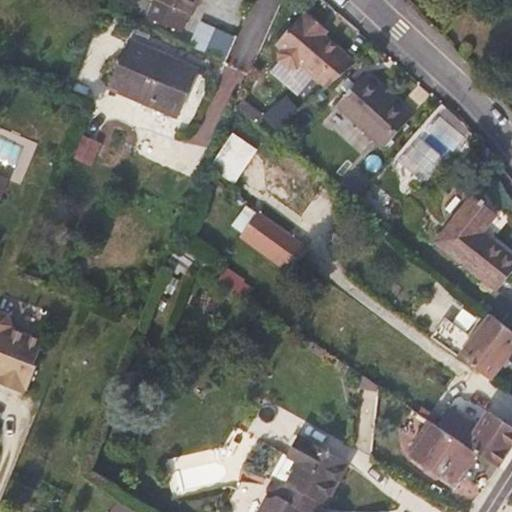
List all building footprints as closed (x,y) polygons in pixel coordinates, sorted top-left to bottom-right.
[(194,16),(200,0),(156,0),(161,2),(153,21),(182,32),(189,14),(194,16)] [(327,88),(356,64),(324,37),(318,33),(322,28),(306,15),(302,20),(301,18),(277,47),(283,52),(280,56),(280,63),(291,72),(298,71),(301,68),(327,88)] [(227,58),(234,33),(196,23),(189,49),(227,58)] [(322,28),(318,33),(324,37),(328,33),(322,28)] [(196,70),(133,43),(114,89),(177,116),(196,70)] [(414,116),(366,73),(339,103),(386,147),(414,116)] [(455,138),(435,121),(401,162),(421,179),(455,138)] [(209,168),(235,184),(257,148),(232,132),(209,168)] [(79,137),(72,158),(92,165),(100,144),(79,137)] [(437,242),(497,289),(511,271),(511,254),(486,232),(498,216),(473,196),(437,242)] [(232,230),(285,270),(303,246),(250,206),(232,230)] [(0,386),(24,396),(26,392),(29,393),(39,369),(36,368),(45,344),(13,331),(14,329),(10,318),(0,313),(0,386)] [(491,378),(511,350),(511,330),(491,313),(471,339),(445,320),(433,336),(459,355),(491,378)] [(498,465),(511,444),(511,427),(489,412),(479,427),(450,408),(438,424),(467,444),(478,451),(498,465)] [(409,455),(426,466),(427,464),(439,472),(437,474),(450,483),(457,481),(478,451),(467,444),(438,424),(433,421),(421,438),(415,439),(409,447),(410,454),(409,455)] [(348,466),(301,437),(290,456),(302,462),(291,481),(326,503),(348,466)] [(427,464),(426,466),(437,474),(439,472),(427,464)] [(317,511),(320,507),(280,482),(261,511),(317,511)]
